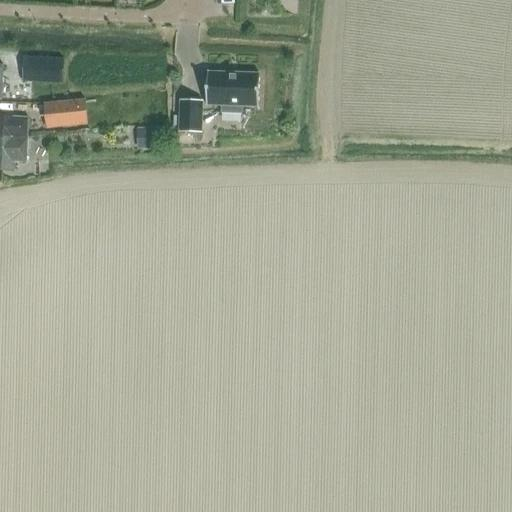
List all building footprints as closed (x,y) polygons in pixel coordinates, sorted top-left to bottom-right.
[(23,83),(63,85),(64,59),(24,58),(23,83)] [(260,74),(208,73),(207,106),(222,106),(222,113),(242,114),(243,107),(259,107),(260,74)] [(46,130),(88,126),(86,100),(44,104),(46,130)] [(203,101),(181,101),(180,133),(202,133),(203,101)] [(0,137),(16,138),(28,137),(28,118),(13,118),(0,117),(0,137)] [(137,128),(138,139),(163,139),(163,128),(137,128)] [(0,170),(14,172),(15,163),(27,163),(28,137),(16,138),(0,137),(0,170)]
